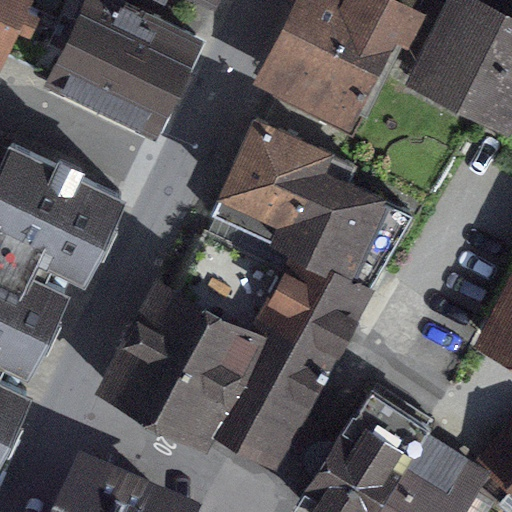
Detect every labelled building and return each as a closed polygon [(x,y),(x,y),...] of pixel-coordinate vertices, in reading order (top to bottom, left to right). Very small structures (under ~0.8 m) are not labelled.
[(0,0),(0,71),(3,73),(28,0),(0,0)] [(106,0),(93,0),(56,78),(152,124),(192,41),(106,0)] [(305,0),(265,81),(349,123),(410,0),(305,0)] [(511,27),(458,0),(419,78),(505,123),(511,109),(511,27)] [(258,129),(218,208),(297,248),(353,276),(387,208),(319,174),(325,162),(258,129)] [(0,457),(28,398),(18,393),(73,276),(83,280),(122,198),(11,147),(0,170),(0,457)] [(180,298),(322,366),(358,295),(346,289),(353,276),(297,248),(283,274),(210,238),(180,298)] [(511,297),(490,342),(511,352),(511,297)] [(280,449),(322,366),(180,298),(136,385),(216,426),(220,418),(280,449)] [(301,506),(309,511),(377,511),(428,436),(372,399),(301,506)] [(377,511),(457,511),(484,473),(428,436),(377,511)] [(139,511),(114,502),(84,491),(76,511),(139,511)]
